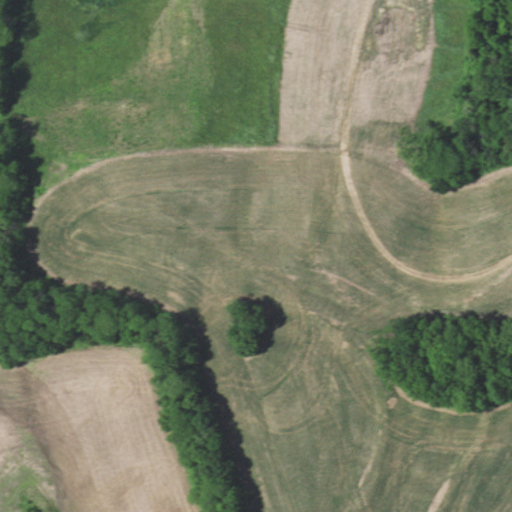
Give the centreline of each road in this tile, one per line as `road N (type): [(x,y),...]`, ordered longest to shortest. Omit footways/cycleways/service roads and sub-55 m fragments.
road 1 (residential): [(30,5),(346,1),(357,12),(331,112),(312,275),(317,290),(422,312),(465,304),(511,270)]
road 2 (residential): [(29,0),(0,145)]
